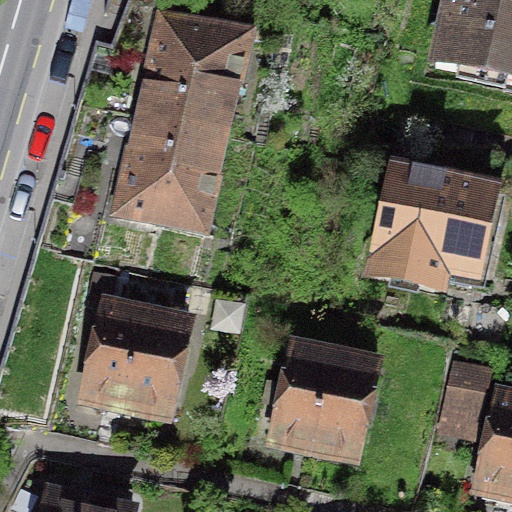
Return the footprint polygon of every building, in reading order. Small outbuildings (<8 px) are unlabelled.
[(511,0),(436,0),(422,68),(511,87),(511,0)] [(238,37),(162,20),(139,118),(227,139),(238,92),(226,89),(238,37)] [(139,118),(116,216),(158,226),(161,213),(207,223),(227,139),(139,118)] [(388,167),(364,278),(437,294),(441,277),(470,284),(481,236),(491,189),(388,167)] [(182,332),(108,316),(90,397),(163,414),(171,378),(184,369),(188,361),(188,351),(180,338),(182,332)] [(369,375),(296,358),(277,440),(350,457),(359,420),(371,412),(375,393),(368,381),(369,375)] [(487,375),(462,369),(448,429),(474,435),(487,375)] [(511,407),(502,405),(483,487),(511,493),(511,407)] [(82,511),(52,505),(50,511),(127,511),(129,507),(88,497),(86,505),(84,511),(82,511)]
